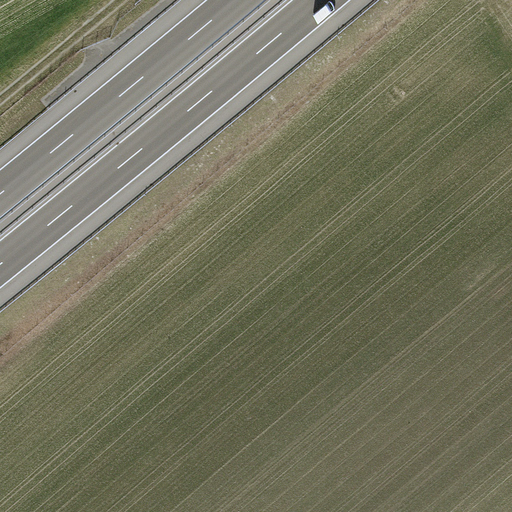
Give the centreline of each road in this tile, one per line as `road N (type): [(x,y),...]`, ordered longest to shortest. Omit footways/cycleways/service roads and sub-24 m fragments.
road 1 (motorway): [(0,264),(320,0)]
road 2 (motorway): [(235,0),(0,194)]
road 3 (track): [(121,0),(0,101)]
